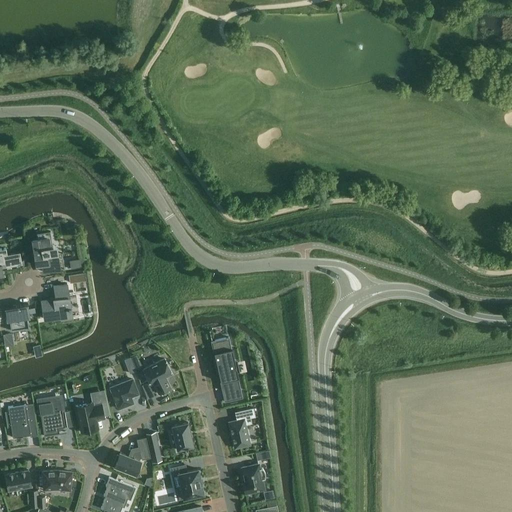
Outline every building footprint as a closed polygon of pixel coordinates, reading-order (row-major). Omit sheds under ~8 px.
[(43,272),(60,269),(57,254),(54,254),(50,231),(36,233),(39,249),(33,250),(36,265),(42,264),(43,272)] [(0,276),(3,276),(2,268),(21,264),(19,252),(7,254),(6,248),(0,248),(0,276)] [(71,267),(80,266),(79,259),(70,260),(71,267)] [(72,316),(67,284),(54,286),(56,299),(41,301),(44,319),(52,317),(52,315),(60,313),(61,318),(72,316)] [(30,316),(28,304),(4,307),(6,320),(9,319),(11,331),(29,328),(27,316),(30,316)] [(233,378),(231,368),(229,362),(234,361),(229,337),(212,341),(210,330),(209,330),(211,341),(217,368),(222,388),(231,386),(234,398),(224,401),(224,402),(234,399),(242,398),(238,377),(233,378)] [(11,334),(3,335),(5,347),(13,346),(11,334)] [(136,355),(131,357),(136,369),(142,366),(136,355)] [(171,388),(165,377),(172,373),(164,359),(143,369),(151,384),(153,383),(159,394),(171,388)] [(132,364),(127,366),(128,368),(129,373),(135,371),(134,368),(132,364)] [(132,379),(110,388),(118,409),(133,403),(131,397),(138,394),(132,379)] [(148,386),(142,388),(146,398),(152,396),(148,386)] [(92,402),(75,406),(81,432),(98,428),(96,420),(104,418),(104,416),(110,414),(106,395),(100,397),(101,401),(92,402)] [(43,434),(43,436),(45,436),(45,435),(56,433),(59,433),(58,428),(64,427),(65,427),(61,400),(60,401),(51,402),(51,399),(39,401),(41,414),(40,414),(44,434),(43,434)] [(35,424),(33,406),(26,408),(26,404),(13,406),(12,406),(8,407),(8,411),(5,411),(4,411),(7,427),(8,427),(11,426),(13,437),(17,437),(18,437),(22,436),(30,435),(29,425),(35,424)] [(236,420),(229,422),(235,448),(250,444),(245,424),(251,423),(250,418),(255,417),(253,408),(234,412),(236,420)] [(70,410),(64,411),(67,427),(73,426),(70,410)] [(193,446),(188,422),(172,426),(177,449),(193,446)] [(154,432),(147,434),(151,454),(159,452),(154,432)] [(120,452),(114,466),(135,474),(140,460),(139,460),(139,458),(141,458),(142,459),(150,457),(146,438),(137,440),(140,451),(134,452),(132,457),(120,452)] [(193,457),(202,454),(200,449),(192,452),(193,457)] [(256,453),(257,460),(271,457),(269,450),(256,453)] [(263,469),(262,468),(259,468),(258,464),(241,468),(243,476),(244,480),(242,481),(242,483),(242,484),(242,485),(241,486),(242,487),(242,488),(242,489),(243,490),(244,490),(244,491),(245,493),(251,492),(251,493),(261,490),(260,490),(264,489),(262,479),(265,478),(265,477),(265,476),(265,475),(265,473),(265,472),(264,470),(263,469)] [(170,468),(175,488),(181,487),(184,498),(203,493),(201,484),(202,484),(200,478),(198,469),(186,471),(185,465),(170,468)] [(28,470),(5,474),(8,490),(31,486),(28,470)] [(72,472),(57,470),(42,471),(44,489),(57,488),(70,490),(72,472)] [(135,487),(109,476),(105,485),(107,486),(103,495),(105,496),(101,508),(111,511),(119,511),(122,506),(124,507),(127,498),(130,500),(135,487)]
